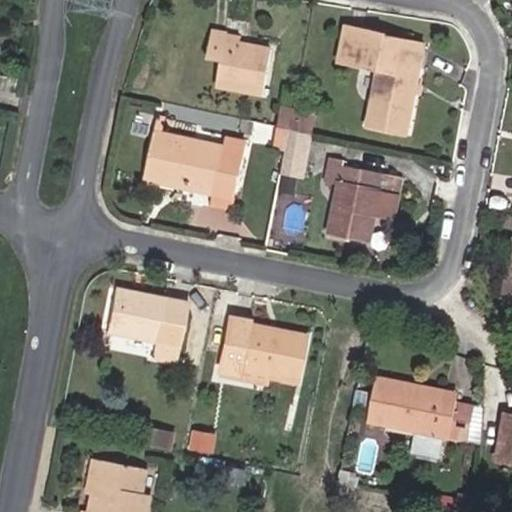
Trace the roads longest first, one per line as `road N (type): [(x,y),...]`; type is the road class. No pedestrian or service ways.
road 1 (residential): [(79,236),(400,300),(425,298),(452,255),(489,55),(479,25),(423,0)]
road 2 (residential): [(14,511),(49,317),(49,230)]
road 3 (residential): [(79,236),(130,0)]
road 4 (residential): [(55,0),(13,223)]
